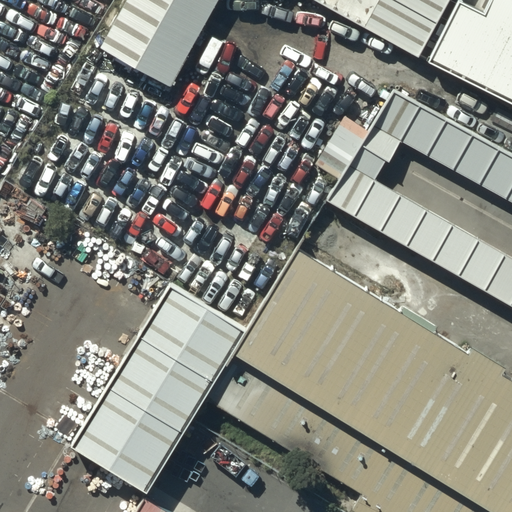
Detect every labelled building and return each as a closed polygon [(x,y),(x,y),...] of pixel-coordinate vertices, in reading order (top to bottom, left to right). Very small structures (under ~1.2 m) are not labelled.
[(170,84),(216,0),(121,0),(97,44),(170,84)] [(361,0),(356,11),(412,41),(433,0),(361,0)] [(511,89),(511,0),(433,0),(412,41),(511,89)] [(511,140),(385,72),(367,106),(511,184),(511,140)] [(511,234),(340,140),(317,183),(511,289),(511,234)] [(55,177),(19,154),(4,178),(39,201),(55,177)] [(511,511),(511,362),(286,220),(232,306),(197,361),(435,511),(511,511)] [(232,306),(155,258),(57,411),(134,460),(197,361),(232,306)] [(193,511),(127,470),(100,511),(193,511)]
